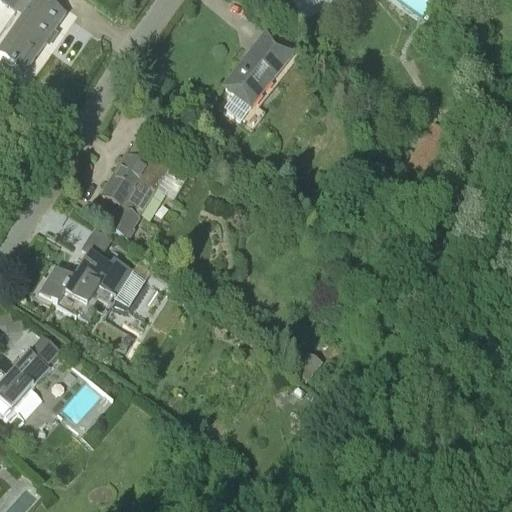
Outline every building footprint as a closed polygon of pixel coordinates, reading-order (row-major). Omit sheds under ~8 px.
[(0,61),(23,77),(64,18),(37,0),(0,0),(0,7),(14,18),(0,38),(0,61)] [(300,58),(270,35),(267,39),(264,36),(221,91),(234,102),(225,113),(249,134),(263,117),(256,112),(300,58)] [(423,184),(451,140),(431,127),(404,171),(423,184)] [(171,167),(136,145),(127,158),(126,158),(100,199),(138,222),(171,167)] [(111,272),(99,265),(111,245),(93,234),(78,256),(86,261),(71,285),(54,274),(37,300),(69,320),(77,308),(85,313),(97,293),(114,304),(132,276),(115,265),(111,272)] [(41,342),(28,357),(7,381),(0,375),(0,415),(9,405),(16,411),(48,375),(46,373),(59,358),(41,342)]
